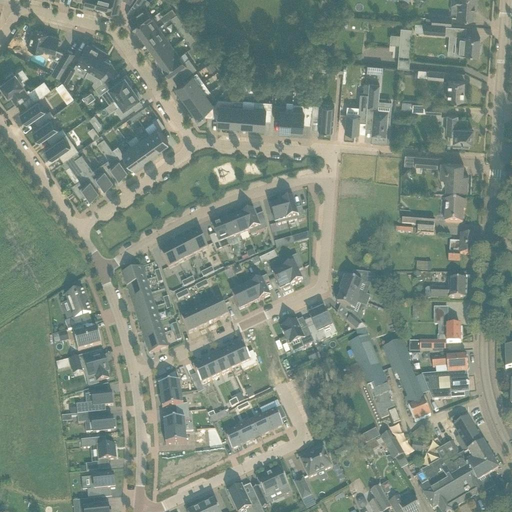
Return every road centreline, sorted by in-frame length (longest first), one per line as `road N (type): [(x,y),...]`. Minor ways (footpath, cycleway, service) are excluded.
road 1 (residential): [(329,175),(319,287),(135,376)]
road 2 (residential): [(0,37),(20,6),(114,31),(193,143)]
road 3 (residential): [(102,272),(179,224),(329,175)]
road 4 (residential): [(138,510),(157,510),(296,443),(301,434),(280,387)]
road 5 (tertiary): [(505,439),(482,367),(489,244)]
road 6 (tertiary): [(496,153),(505,0)]
road 7 (residential): [(75,230),(193,143)]
road 8 (residential): [(193,143),(331,150)]
road 9 (residential): [(138,510),(135,376)]
road 10 (residential): [(75,230),(0,123)]
